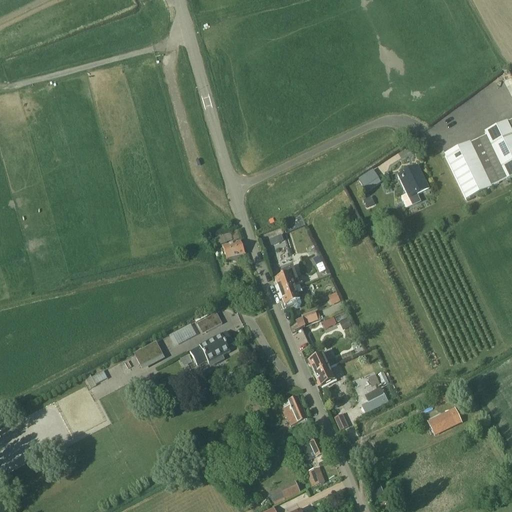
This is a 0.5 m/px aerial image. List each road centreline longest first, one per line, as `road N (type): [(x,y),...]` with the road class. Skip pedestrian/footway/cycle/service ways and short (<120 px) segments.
road 1 (unclassified): [(363,511),(270,303),(232,191)]
road 2 (unclassified): [(232,191),(371,125),(389,121),(413,133)]
road 3 (unclassified): [(232,191),(176,0)]
